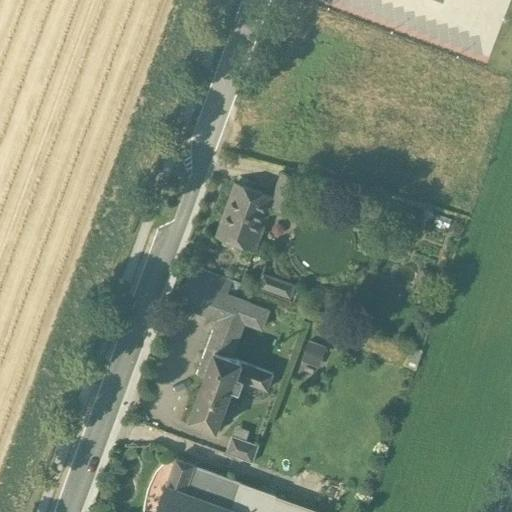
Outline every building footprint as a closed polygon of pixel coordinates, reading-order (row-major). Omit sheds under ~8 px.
[(305,182),(284,174),(275,199),(272,206),(293,214),(305,182)] [(275,199),(237,185),(218,236),(256,251),(272,206),(275,199)] [(240,282),(193,265),(178,304),(218,319),(197,374),(206,377),(215,351),(232,357),(245,322),(262,329),(269,311),(234,298),(240,282)] [(295,286),(266,275),(262,286),(292,297),(295,286)] [(322,366),(329,346),(309,339),(302,359),(322,366)] [(232,357),(215,351),(206,377),(190,419),(217,430),(233,388),(239,390),(243,380),(268,389),(274,373),(232,357)] [(259,446),(234,437),(228,453),(253,462),(259,446)] [(239,511),(249,485),(197,466),(197,464),(180,458),(169,487),(237,511),(239,511)] [(293,511),(297,503),(249,485),(239,511),(293,511)] [(237,511),(169,487),(168,487),(158,511),(237,511)] [(321,511),(297,503),(293,511),(321,511)]
